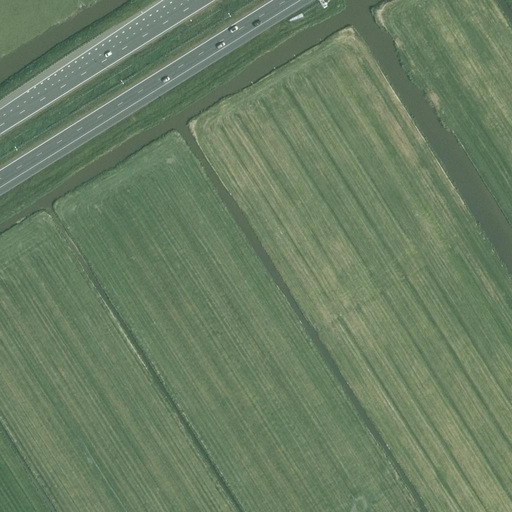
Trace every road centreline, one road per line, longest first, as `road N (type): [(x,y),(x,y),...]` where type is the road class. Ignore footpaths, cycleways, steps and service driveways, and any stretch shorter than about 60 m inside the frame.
road 1 (motorway): [(0,184),(294,0)]
road 2 (motorway): [(200,0),(0,125)]
